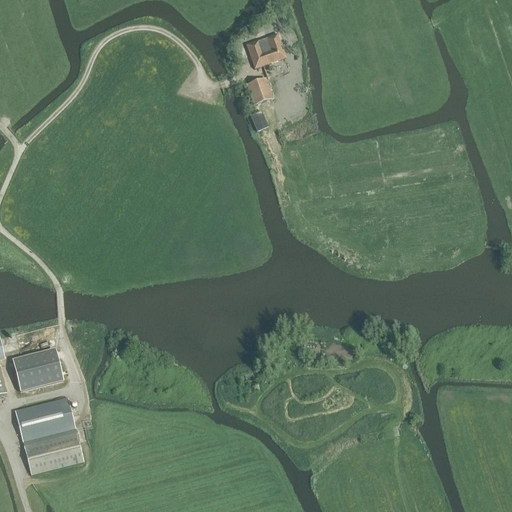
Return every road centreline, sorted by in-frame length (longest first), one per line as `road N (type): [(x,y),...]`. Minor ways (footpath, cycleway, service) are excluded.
road 1 (track): [(0,127),(20,150),(73,97),(96,49),(133,29),(169,35),(209,84),(242,78)]
road 2 (track): [(433,511),(399,417),(317,376)]
road 3 (track): [(0,227),(45,267),(58,289),(61,324)]
